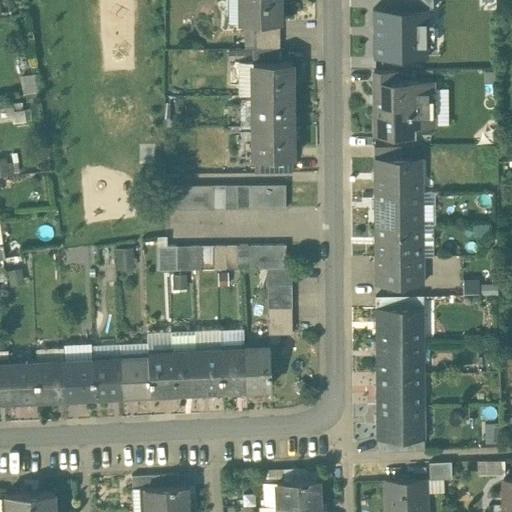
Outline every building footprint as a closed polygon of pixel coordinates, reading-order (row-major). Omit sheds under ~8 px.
[(278,0),(239,0),(240,22),(253,22),(279,22),(278,0)] [(427,7),(401,8),(373,8),(373,58),(427,57),(427,8),(427,7)] [(279,22),(253,22),(253,35),(279,35),(279,22)] [(279,35),(253,35),(253,47),(279,47),(279,35)] [(279,47),(253,47),(253,61),(279,61),(279,47)] [(252,93),(252,61),(238,62),(238,88),(248,88),(248,93),(252,93)] [(253,61),(252,61),(252,93),(291,93),(291,61),(279,61),(253,61)] [(395,70),(373,70),(373,82),(395,82),(395,70)] [(395,82),(373,82),(374,133),(411,133),(412,124),(434,124),(433,81),(395,82)] [(291,93),(252,93),(253,125),(292,125),(291,93)] [(292,125),(253,125),(253,158),(265,158),(292,157),(292,125)] [(402,146),(373,146),(374,157),(402,157),(402,146)] [(0,173),(12,171),(10,155),(0,156),(0,173)] [(292,157),(265,158),(265,171),(292,171),(292,157)] [(422,157),(374,157),(374,159),(375,160),(375,190),(374,190),(374,191),(422,191),(422,157)] [(261,183),(249,184),(249,207),(261,207),(261,183)] [(273,207),(273,183),(261,183),(261,207),(273,207)] [(285,207),(285,183),(273,183),(273,207),(285,207)] [(177,184),(164,184),(164,208),(177,208),(177,184)] [(189,184),(177,184),(177,208),(189,208),(189,184)] [(201,208),(201,184),(189,184),(189,208),(201,208)] [(213,184),(201,184),(201,208),(213,207),(213,184)] [(225,184),(213,184),(213,207),(225,207),(225,184)] [(237,184),(225,184),(225,207),(237,208),(237,184)] [(249,184),(237,184),(237,208),(249,207),(249,184)] [(422,191),(374,191),(374,192),(375,192),(376,222),(374,222),(374,223),(422,223),(422,191)] [(422,223),(374,223),(374,224),(376,224),(376,254),(374,254),(374,256),(423,255),(422,223)] [(261,267),(261,243),(249,243),(249,267),(261,267)] [(273,267),(273,243),(261,243),(261,267),(267,267),(273,267)] [(285,243),(273,243),(273,267),(286,267),(285,243)] [(177,244),(158,244),(158,268),(177,268),(177,244)] [(189,244),(177,244),(177,268),(189,268),(189,244)] [(201,244),(189,244),(189,268),(201,268),(201,244)] [(213,244),(201,244),(201,268),(213,267),(213,244)] [(121,266),(137,265),(136,245),(120,245),(121,266)] [(423,255),(374,256),(375,283),(423,282),(423,255)] [(273,267),(267,267),(267,282),(291,282),(291,267),(286,267),(273,267)] [(201,286),(222,286),(221,268),(201,269),(201,286)] [(189,272),(173,274),(175,286),(191,284),(189,272)] [(291,282),(267,282),(267,294),(291,294),(291,282)] [(291,294),(267,294),(267,306),(291,306),(291,294)] [(423,294),(375,295),(375,307),(423,306),(423,294)] [(291,306),(267,306),(267,318),(291,318),(291,306)] [(423,306),(375,307),(375,309),(376,309),(377,339),(375,339),(375,340),(423,339),(423,306)] [(291,318),(267,318),(267,333),(292,332),(291,318)] [(423,339),(375,340),(375,341),(377,341),(377,371),(375,371),(375,372),(423,371),(423,339)] [(268,345),(243,346),(245,387),(270,385),(268,345)] [(243,346),(219,347),(221,388),(245,387),(243,346)] [(219,347),(195,348),(197,389),(221,388),(219,347)] [(195,348),(171,349),(173,390),(197,389),(195,348)] [(171,349),(147,350),(147,354),(149,391),(173,390),(171,349)] [(147,354),(119,356),(121,392),(149,391),(147,354)] [(119,356),(92,357),(93,394),(121,392),(119,356)] [(92,357),(64,358),(65,395),(93,394),(92,357)] [(64,358),(36,360),(37,396),(65,395),(64,358)] [(36,360),(8,361),(9,397),(37,396),(36,360)] [(8,361),(0,361),(0,397),(9,397),(8,361)] [(423,371),(375,372),(375,373),(377,373),(377,403),(376,403),(376,404),(423,404),(423,371)] [(423,404),(376,404),(376,405),(377,405),(377,435),(376,435),(376,437),(378,437),(422,437),(424,437),(423,404)] [(422,437),(378,437),(378,451),(424,449),(424,447),(422,447),(422,437)] [(504,459),(478,460),(478,474),(504,473),(504,459)] [(450,460),(428,461),(429,478),(451,477),(450,460)] [(178,472),(131,474),(132,486),(144,486),(144,485),(178,484),(178,472)] [(425,511),(425,477),(385,479),(385,511),(425,511)] [(511,511),(511,477),(503,478),(503,511),(511,511)] [(317,478),(276,480),(277,504),(318,502),(317,478)] [(178,484),(144,485),(144,486),(145,509),(186,508),(185,484),(178,484)] [(53,511),(52,490),(6,492),(6,511),(53,511)] [(318,511),(318,502),(277,504),(277,511),(318,511)]
